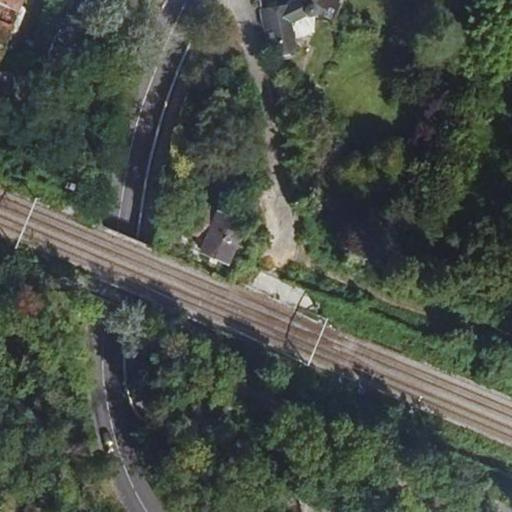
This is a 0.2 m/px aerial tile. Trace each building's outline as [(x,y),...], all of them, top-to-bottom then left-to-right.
[(0,0),(0,52),(11,27),(14,28),(21,9),(18,8),(21,0),(0,0)] [(262,17),(271,59),(297,52),(294,40),(314,32),(315,17),(315,16),(316,16),(316,15),(317,14),(335,22),(344,0),(342,0),(294,0),(285,6),(260,10),(262,17)] [(434,127),(451,133),(471,79),(426,61),(420,76),(450,88),(434,127)] [(191,141),(179,137),(174,154),(186,158),(191,141)] [(223,271),(225,266),(240,233),(191,212),(180,238),(202,248),(199,254),(197,259),(223,271)]
